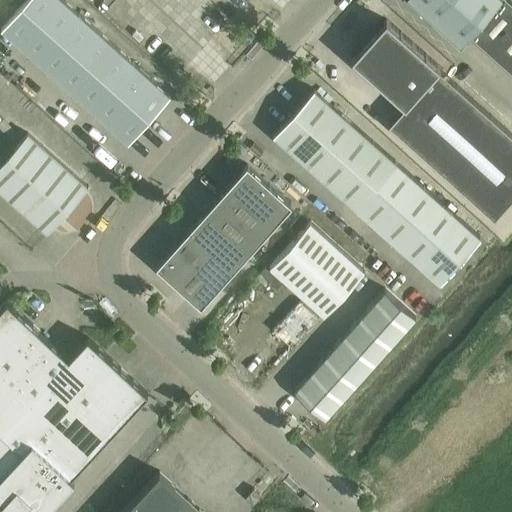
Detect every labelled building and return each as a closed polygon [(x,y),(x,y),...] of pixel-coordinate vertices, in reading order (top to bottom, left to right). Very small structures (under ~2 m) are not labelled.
[(170,94),(64,0),(25,0),(1,27),(128,141),(170,94)] [(498,0),(411,0),(460,43),(471,31),(498,0)] [(511,0),(498,0),(471,31),(489,47),(511,21),(511,0)] [(386,19),(352,58),(405,106),(389,124),(494,217),(511,197),(511,133),(439,69),(440,67),(386,19)] [(511,21),(489,47),(507,63),(511,57),(511,21)] [(272,134),(316,172),(356,126),(313,88),(272,134)] [(400,165),(356,126),(316,172),(346,199),(359,211),(400,165)] [(0,162),(0,189),(47,232),(88,186),(27,132),(0,162)] [(215,199),(259,239),(291,204),(247,164),(215,199)] [(359,211),(379,229),(420,183),(400,165),(359,211)] [(379,229),(399,246),(440,200),(420,183),(379,229)] [(188,229),(210,249),(233,269),(259,239),(215,199),(188,229)] [(399,246),(419,264),(460,218),(440,200),(399,246)] [(460,218),(419,264),(439,282),(480,236),(460,218)] [(310,220),(269,265),(323,314),(364,269),(310,220)] [(156,265),(178,285),(210,249),(188,229),(156,265)] [(210,249),(178,285),(201,305),(233,269),(210,249)] [(294,389),(324,417),(415,315),(385,288),(294,389)] [(7,299),(0,306),(0,492),(3,495),(0,498),(0,499),(13,511),(16,511),(19,510),(21,511),(41,511),(74,477),(71,475),(148,392),(87,336),(69,357),(7,299)] [(202,511),(159,472),(121,511),(202,511)] [(252,503),(261,495),(253,488),(245,496),(252,503)]
